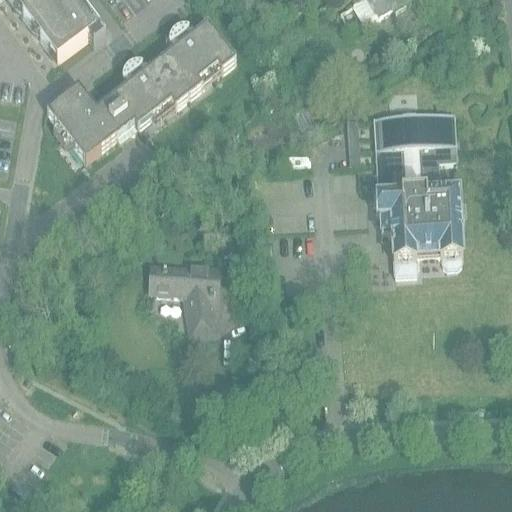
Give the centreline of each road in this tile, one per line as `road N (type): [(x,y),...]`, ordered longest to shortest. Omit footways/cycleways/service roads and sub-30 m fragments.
road 1 (residential): [(12,236),(36,108),(178,0)]
road 2 (residential): [(240,483),(307,440),(511,432)]
road 3 (residential): [(240,483),(43,425),(0,376)]
road 4 (residential): [(142,154),(30,234),(12,236)]
